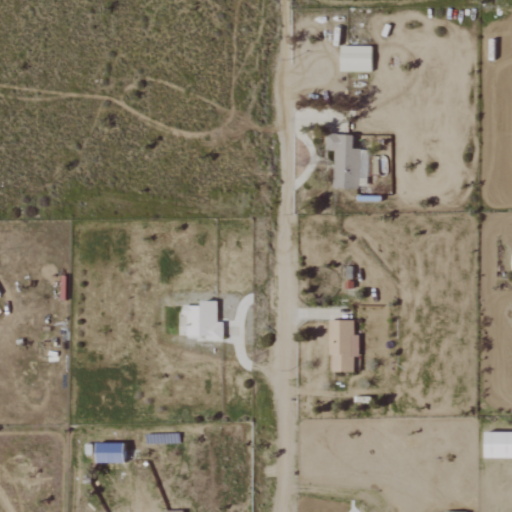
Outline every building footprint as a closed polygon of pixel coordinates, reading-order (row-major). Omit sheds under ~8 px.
[(373,47),(342,47),(341,72),(373,72),(373,47)] [(334,188),(360,189),(361,150),(353,150),(353,136),(327,135),(327,151),(335,151),(334,188)] [(188,338),(208,338),(208,341),(224,341),(225,323),(218,323),(218,301),(203,301),(203,306),(184,306),(184,315),(188,315),(188,338)] [(354,373),(354,357),(359,357),(360,336),(354,336),(354,321),(332,321),(330,372),(354,373)] [(511,433),(487,433),(486,459),(511,459),(511,433)] [(97,463),(125,464),(125,444),(98,444),(97,463)]
